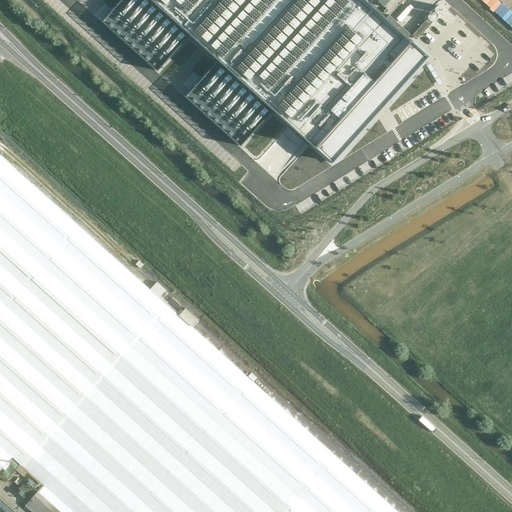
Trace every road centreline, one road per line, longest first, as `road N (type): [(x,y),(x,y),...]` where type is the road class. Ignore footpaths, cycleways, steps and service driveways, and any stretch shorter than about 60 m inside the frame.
road 1 (tertiary): [(196,213),(27,61)]
road 2 (unclassified): [(477,125),(375,188),(315,260)]
road 3 (unclassified): [(315,260),(496,155)]
road 4 (tertiary): [(511,495),(358,358)]
road 5 (tertiary): [(196,213),(281,299)]
road 6 (tertiary): [(288,290),(196,213)]
